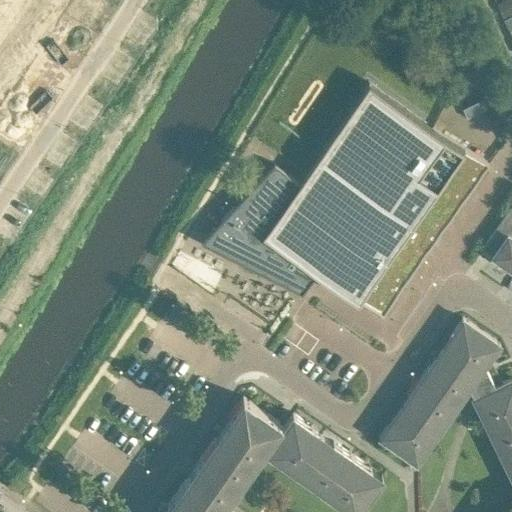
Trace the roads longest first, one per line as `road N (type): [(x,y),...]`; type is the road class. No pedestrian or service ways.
road 1 (residential): [(511,321),(461,290),(373,409),(358,418),(334,413),(245,350)]
road 2 (residential): [(245,350),(134,511)]
